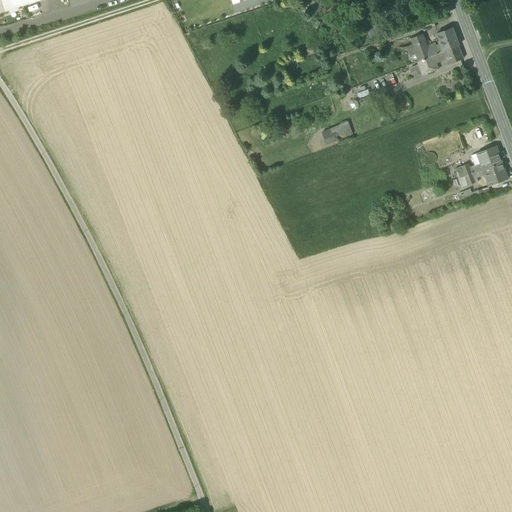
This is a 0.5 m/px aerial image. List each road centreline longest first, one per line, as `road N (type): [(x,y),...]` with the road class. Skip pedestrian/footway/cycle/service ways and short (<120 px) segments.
road 1 (residential): [(0,82),(89,239),(206,511)]
road 2 (track): [(0,50),(155,0)]
road 3 (secondary): [(511,149),(456,0)]
